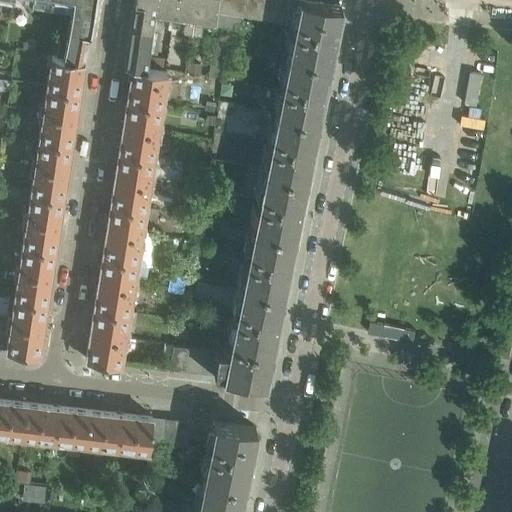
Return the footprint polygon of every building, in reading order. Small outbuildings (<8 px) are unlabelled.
[(62,9),(70,10),(71,0),(52,0),(53,0),(63,2),(62,9)] [(57,53),(84,57),(93,0),(71,0),(70,10),(67,30),(60,29),(57,53)] [(133,0),(131,19),(151,22),(154,0),(133,0)] [(154,0),(151,22),(154,22),(160,23),(162,18),(172,19),(174,0),(154,0)] [(183,27),(191,28),(195,0),(174,0),(172,19),(184,21),(183,27)] [(195,0),(191,28),(199,29),(201,24),(212,26),(214,9),(215,0),(195,0)] [(215,0),(214,9),(228,11),(230,0),(215,0)] [(230,0),(228,11),(242,14),(244,0),(230,0)] [(244,0),(242,14),(256,16),(259,0),(244,0)] [(259,0),(256,16),(270,18),(273,0),(259,0)] [(287,0),(273,0),(270,18),(284,21),(287,0)] [(294,22),(287,54),(329,61),(337,23),(341,3),(321,0),(287,0),(284,21),(294,22)] [(124,64),(132,66),(147,68),(154,22),(151,22),(131,19),(124,64)] [(212,73),(225,74),(228,39),(215,38),(212,73)] [(47,83),(79,89),(84,57),(57,53),(52,52),(47,83)] [(276,111),(317,120),(329,61),(287,54),(276,111)] [(127,97),(161,102),(166,70),(147,68),(132,66),(127,97)] [(39,136),(71,142),(79,89),(47,83),(39,136)] [(119,149),(153,154),(161,102),(127,97),(119,149)] [(264,170),(306,178),(317,120),(276,111),(264,170)] [(31,189),(62,195),(71,142),(39,136),(31,189)] [(119,149),(111,201),(145,206),(153,154),(119,149)] [(264,170),(253,226),(294,235),(306,178),(264,170)] [(31,189),(23,242),(54,248),(62,195),(31,189)] [(111,201),(103,253),(136,259),(145,206),(111,201)] [(294,235),(253,226),(242,285),(282,293),(294,235)] [(14,295),(46,301),(54,248),(23,242),(14,295)] [(94,305),(128,311),(136,259),(103,253),(94,305)] [(230,342),(271,350),(282,293),(242,285),(230,342)] [(46,301),(14,295),(6,348),(38,353),(46,301)] [(128,311),(94,305),(86,357),(120,363),(128,311)] [(371,320),(369,332),(414,341),(416,332),(416,330),(371,320)] [(217,350),(213,373),(214,373),(223,374),(223,375),(265,379),(271,350),(230,342),(228,351),(217,350)] [(169,368),(182,369),(185,346),(172,344),(169,368)] [(185,346),(182,369),(192,370),(195,347),(185,346)] [(206,348),(195,347),(192,370),(203,372),(206,348)] [(203,372),(213,373),(217,350),(206,348),(203,372)] [(0,397),(0,429),(22,432),(26,401),(0,397)] [(22,432),(86,440),(89,408),(26,401),(22,432)] [(89,408),(86,440),(149,447),(150,439),(152,416),(152,415),(89,408)] [(150,439),(165,441),(167,417),(152,416),(150,439)] [(165,441),(179,442),(182,419),(167,417),(165,441)] [(179,442),(209,446),(211,421),(182,419),(179,442)] [(203,476),(243,484),(256,426),(214,421),(214,422),(211,421),(209,446),(203,476)] [(203,476),(195,511),(237,511),(243,484),(203,476)]
